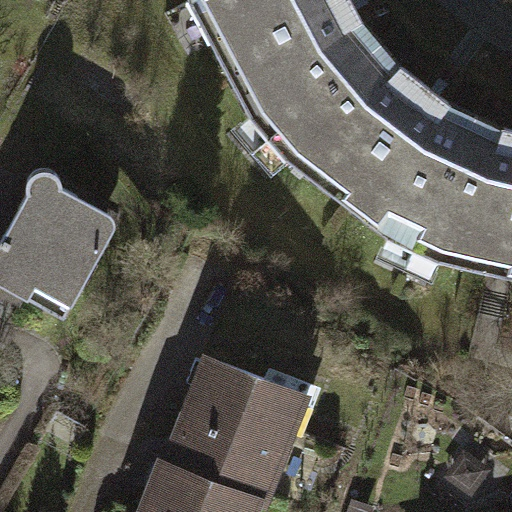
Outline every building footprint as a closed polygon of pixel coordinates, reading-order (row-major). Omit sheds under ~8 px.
[(192,0),(243,116),(265,135),(382,41),(360,19),(350,0),(192,0)] [(401,64),(382,41),(265,135),(286,159),(380,232),(411,248),(475,112),(443,99),(401,64)] [(511,127),(500,125),(475,112),(411,248),(441,261),(492,272),(511,276),(511,127)] [(27,191),(0,239),(0,283),(61,317),(112,226),(112,217),(103,210),(59,186),(56,177),(54,171),(46,168),(38,169),(28,172),(23,185),(27,191)] [(198,343),(157,450),(262,489),(258,500),(263,502),(308,386),(198,343)] [(253,511),(258,500),(262,489),(157,450),(152,448),(127,511),(253,511)]
